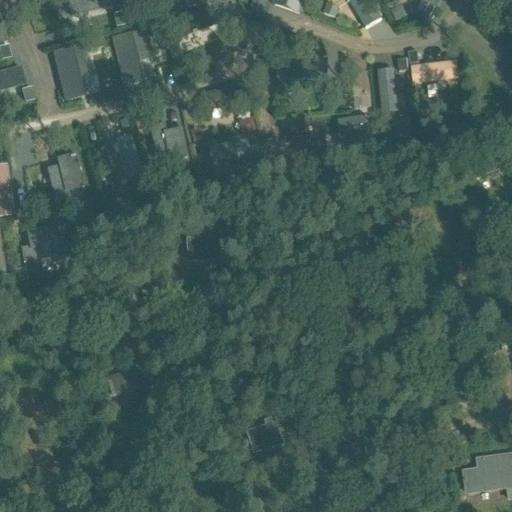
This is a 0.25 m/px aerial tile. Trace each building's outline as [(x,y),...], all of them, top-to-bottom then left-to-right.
[(119,0),(64,0),(69,17),(121,5),(119,0)] [(300,15),(305,0),(276,0),(274,6),(300,15)] [(369,0),(347,0),(366,31),(383,21),(369,0)] [(424,0),(417,14),(432,22),(443,0),(424,0)] [(212,7),(163,26),(170,44),(219,26),(212,7)] [(138,34),(110,41),(122,90),(142,85),(136,64),(145,62),(138,34)] [(79,48),(50,55),(63,105),(83,100),(77,79),(86,77),(79,48)] [(277,62),(277,84),(328,83),(327,61),(277,62)] [(457,63),(411,69),(413,87),(459,81),(457,63)] [(19,69),(0,74),(0,93),(24,87),(19,69)] [(394,72),(378,73),(382,115),(398,113),(394,72)] [(242,87),(202,98),(207,115),(247,104),(242,87)] [(369,118),(338,123),(342,152),(373,147),(369,118)] [(306,124),(276,128),(279,158),(310,154),(306,124)] [(164,126),(149,129),(156,165),(167,163),(169,169),(188,166),(182,131),(166,135),(164,126)] [(132,136),(115,140),(117,147),(119,154),(125,179),(142,175),(132,136)] [(247,143),(208,150),(211,164),(249,157),(247,143)] [(57,169),(46,172),(54,207),(69,203),(68,195),(83,192),(75,157),(55,162),(57,169)] [(502,157),(464,174),(469,186),(507,169),(502,157)] [(6,168),(0,168),(0,219),(14,218),(6,168)] [(429,218),(430,239),(457,237),(456,216),(429,218)] [(20,251),(22,267),(58,261),(56,249),(63,248),(60,229),(25,234),(28,250),(20,251)] [(221,240),(185,242),(187,263),(223,260),(221,240)] [(355,293),(335,296),(338,315),(368,310),(364,286),(355,288),(355,293)] [(445,392),(440,392),(442,409),(484,404),(482,387),(477,388),(473,350),(441,354),(445,392)] [(132,373),(105,382),(111,399),(138,390),(132,373)] [(265,429),(246,436),(252,454),(281,444),(273,421),(264,424),(265,429)] [(477,473),(461,475),(465,498),(506,493),(507,503),(511,502),(511,457),(476,462),(477,473)]
